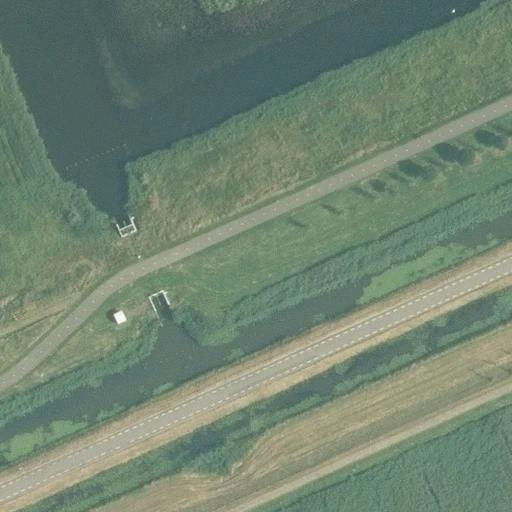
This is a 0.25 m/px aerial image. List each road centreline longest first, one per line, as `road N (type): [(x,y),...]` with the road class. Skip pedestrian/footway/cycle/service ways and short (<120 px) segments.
road 1 (tertiary): [(0,494),(511,264)]
road 2 (unknown): [(235,511),(511,387)]
